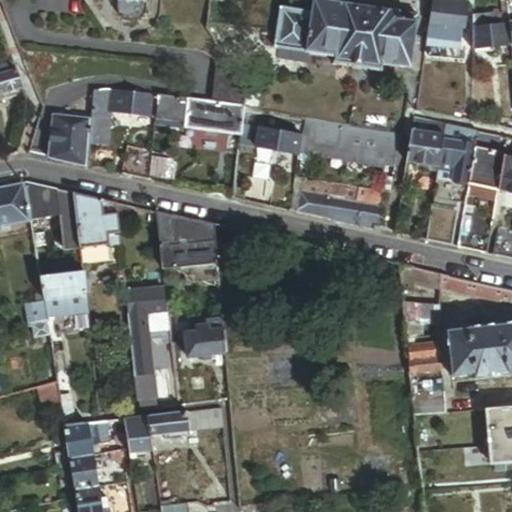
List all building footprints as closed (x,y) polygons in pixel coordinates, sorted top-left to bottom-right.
[(420,13),(322,0),(314,0),(313,11),(281,7),(275,49),(279,50),(311,54),(335,57),(334,64),(335,64),(383,71),(384,71),(385,64),(412,68),(420,13)] [(475,0),(435,0),(428,42),(461,47),(464,27),(466,27),(470,6),(475,7),(475,0)] [(511,22),(511,9),(475,12),(475,26),(511,22)] [(511,25),(511,22),(475,26),(474,49),(511,44),(511,25)] [(311,54),(279,50),(278,59),(310,63),(311,54)] [(248,84),(225,51),(216,62),(217,63),(218,65),(219,66),(219,68),(219,69),(219,71),(219,74),(213,106),(244,111),(248,84)] [(0,93),(24,86),(12,56),(0,59),(0,68),(1,72),(0,72),(0,93)] [(111,108),(113,91),(96,92),(93,118),(103,119),(105,108),(111,108)] [(156,116),(158,98),(113,91),(111,108),(112,109),(156,116)] [(203,130),(206,105),(158,98),(156,116),(155,124),(203,130)] [(241,135),(244,111),(213,106),(206,105),(203,130),(241,135)] [(91,143),(108,145),(112,109),(111,108),(105,108),(103,119),(93,118),(91,143)] [(307,120),(244,111),(241,135),(240,143),(256,146),(259,126),(304,134),(307,120)] [(53,114),(48,158),(88,166),(91,143),(93,118),(53,114)] [(447,125),(415,118),(413,129),(445,135),(447,125)] [(399,132),(307,120),(304,134),(302,148),(311,150),(312,148),(338,151),(338,153),(353,156),(353,157),(392,162),(396,142),(399,143),(399,132)] [(479,132),(447,125),(445,135),(440,167),(438,178),(454,181),(454,182),(470,185),(476,147),(479,132)] [(302,148),(304,134),(259,126),(256,146),(274,149),(301,154),(302,148)] [(445,135),(413,129),(407,161),(440,167),(445,135)] [(498,151),(501,136),(479,132),(476,147),(498,151)] [(253,158),(256,146),(240,143),(239,155),(253,158)] [(149,179),(149,178),(152,151),(152,149),(128,145),(122,172),(142,176),(142,178),(149,179)] [(268,180),(274,149),(256,146),(253,158),(250,177),(268,180)] [(505,155),(506,152),(498,151),(476,147),(470,185),(477,186),(499,191),(505,155)] [(152,151),(149,178),(176,184),(177,155),(152,151)] [(511,156),(505,155),(499,191),(511,193),(511,156)] [(301,191),(334,196),(337,183),(305,178),(301,191)] [(33,219),(28,182),(0,188),(0,227),(34,220),(33,219)] [(58,189),(28,182),(33,219),(62,215),(58,189)] [(334,196),(381,203),(384,191),(337,183),(334,196)] [(499,191),(477,186),(475,195),(498,199),(499,191)] [(76,193),(58,189),(62,215),(68,250),(82,248),(82,246),(81,238),(76,193)] [(297,212),(329,219),(334,196),(301,191),(297,212)] [(118,202),(76,193),(81,238),(121,233),(118,202)] [(329,219),(375,229),(381,203),(334,196),(329,219)] [(215,224),(159,211),(163,245),(217,241),(215,224)] [(465,214),(459,248),(488,253),(494,222),(494,219),(465,214)] [(511,225),(494,222),(488,253),(511,258),(511,225)] [(82,246),(122,241),(121,233),(81,238),(82,246)] [(217,241),(163,245),(165,267),(186,266),(217,263),(218,263),(217,241)] [(402,265),(403,281),(410,282),(414,267),(402,265)] [(432,271),(414,267),(410,282),(428,286),(432,271)] [(511,288),(432,271),(428,286),(442,289),(503,303),(504,300),(511,301),(511,288)] [(87,293),(85,272),(42,278),(45,295),(46,298),(75,294),(87,293)] [(410,282),(403,281),(406,303),(441,304),(442,289),(428,286),(410,282)] [(167,287),(127,291),(129,314),(147,312),(169,310),(167,287)] [(75,294),(46,298),(46,300),(48,314),(73,311),(73,306),(76,302),(75,294)] [(46,300),(38,301),(27,303),(31,326),(33,326),(35,337),(52,335),(48,314),(46,300)] [(441,304),(406,303),(407,318),(420,317),(441,317),(441,304)] [(129,314),(138,399),(140,399),(141,408),(156,407),(147,312),(129,314)] [(407,318),(408,330),(410,330),(410,337),(421,336),(422,336),(420,317),(407,318)] [(193,320),(175,322),(177,331),(193,325),(193,320)] [(197,332),(215,330),(215,326),(209,326),(208,326),(208,324),(199,325),(197,328),(197,332)] [(511,325),(505,326),(505,325),(471,328),(471,330),(448,331),(452,378),(475,376),(475,381),(511,377),(511,375),(511,373),(511,372),(511,325)] [(227,353),(224,329),(215,330),(197,332),(186,334),(189,357),(227,353)] [(441,343),(410,345),(411,360),(418,359),(419,372),(444,370),(441,343)] [(57,373),(69,371),(65,348),(54,350),(57,373)] [(446,393),(415,396),(417,416),(448,413),(446,393)] [(65,420),(71,419),(75,418),(73,402),(62,403),(65,420)] [(189,432),(224,428),(222,408),(187,412),(189,432)] [(511,462),(511,408),(487,410),(492,465),(511,462)] [(150,436),(189,432),(187,412),(147,417),(150,436)] [(150,436),(147,417),(125,419),(130,454),(152,451),(150,436)] [(72,425),(66,426),(71,458),(92,455),(91,446),(109,443),(106,421),(72,425)] [(125,462),(123,450),(115,451),(117,463),(125,462)] [(97,487),(92,455),(71,458),(76,491),(97,487)] [(97,487),(76,491),(79,511),(109,511),(107,499),(99,500),(97,487)] [(427,511),(425,490),(328,500),(329,511),(427,511)] [(162,511),(191,508),(190,502),(161,505),(162,511)]
